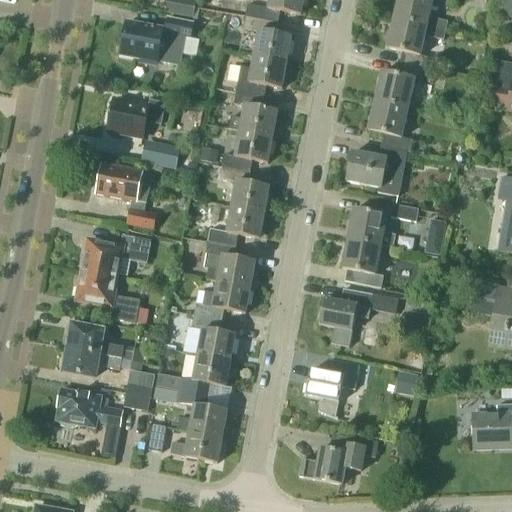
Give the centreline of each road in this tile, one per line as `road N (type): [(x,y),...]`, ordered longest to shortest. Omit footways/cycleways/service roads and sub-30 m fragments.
road 1 (residential): [(249,506),(345,0)]
road 2 (tertiary): [(64,0),(0,345)]
road 3 (residential): [(0,463),(249,506)]
